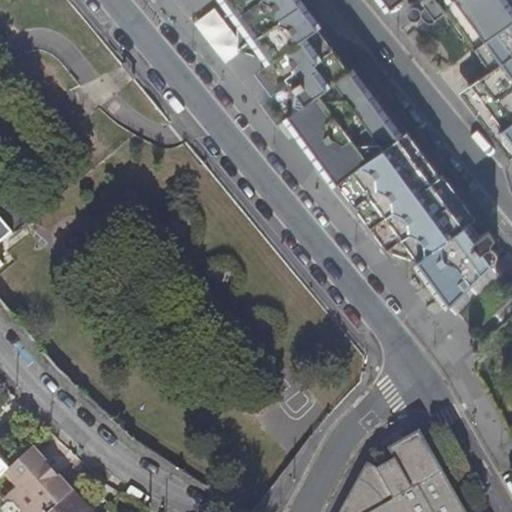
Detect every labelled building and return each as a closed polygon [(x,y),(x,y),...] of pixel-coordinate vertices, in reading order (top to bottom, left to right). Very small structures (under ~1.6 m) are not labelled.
[(226,0),(237,14),(255,38),(263,48),(271,59),(271,93),(280,105),(288,116),(287,57),(323,64),(353,104),(358,111),(362,108),(375,125),(382,126),(412,167),(424,169),(438,187),(442,185),(464,213),(459,217),(468,229),(479,237),(480,236),(471,223),(476,219),(456,189),(443,174),(439,175),(410,134),(408,131),(403,134),(366,81),(355,68),(350,71),(301,2),(299,0),(226,0)] [(511,0),(382,0),(390,10),(404,0),(411,0),(415,4),(410,9),(409,12),(411,16),(414,19),(418,20),(421,18),(426,24),(431,27),(434,27),(437,26),(440,22),(441,18),(439,14),(447,8),(469,38),(484,58),(494,70),(463,93),(489,128),(511,158),(511,0)] [(223,53),(242,40),(217,5),(198,18),(223,53)] [(288,116),(306,139),(353,104),(323,64),(287,57),(288,116)] [(418,259),(451,304),(489,266),(489,262),(493,262),(497,259),(498,254),(496,250),(493,247),(489,246),(487,247),(486,246),(495,238),(489,230),(480,236),(479,237),(468,229),(459,217),(464,213),(442,185),(438,187),(424,169),(412,167),(382,126),(375,125),(362,108),(358,111),(353,104),(306,139),(388,250),(418,259)] [(0,269),(4,267),(0,262),(0,243),(12,233),(0,218),(0,269)] [(367,464),(340,511),(463,511),(444,477),(446,476),(436,458),(420,432),(417,433),(403,440),(388,449),(395,460),(377,470),(367,464)] [(8,471),(6,473),(18,487),(38,469),(44,469),(48,472),(68,494),(72,491),(32,448),(8,471)] [(0,478),(6,473),(8,471),(0,462),(0,478)] [(48,511),(68,494),(48,472),(44,469),(38,469),(18,487),(4,500),(7,504),(2,509),(2,511),(48,511)] [(91,511),(72,491),(68,494),(48,511),(91,511)]
